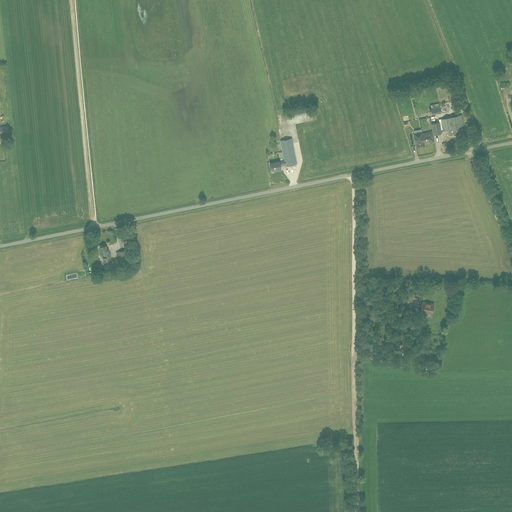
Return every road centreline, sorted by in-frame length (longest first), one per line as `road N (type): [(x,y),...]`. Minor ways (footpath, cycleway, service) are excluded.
road 1 (unclassified): [(511,143),(0,246)]
road 2 (track): [(356,511),(352,175)]
road 3 (track): [(71,0),(93,227)]
